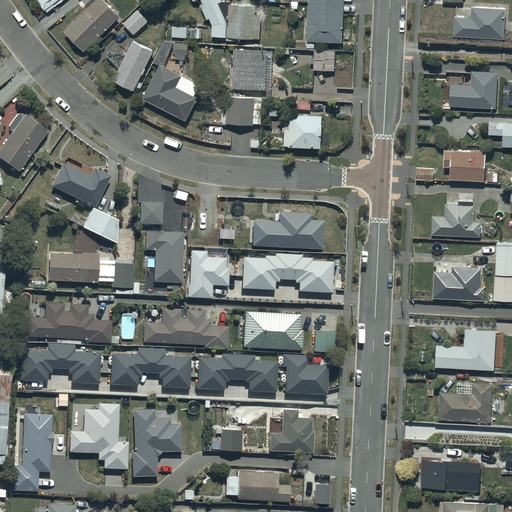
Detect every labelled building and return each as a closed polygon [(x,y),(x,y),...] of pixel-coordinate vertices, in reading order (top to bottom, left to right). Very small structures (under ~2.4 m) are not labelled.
[(59,0),(36,0),(47,13),(57,5),(55,3),(59,0)] [(121,15),(105,0),(95,0),(65,30),(85,50),(121,15)] [(194,0),(195,1),(197,0),(202,0),(204,2),(202,6),(207,18),(210,17),(214,24),(213,36),(227,37),(227,39),(237,40),(237,38),(261,39),(262,14),(256,14),(256,4),(230,3),(230,1),(223,1),(222,0),(194,0)] [(345,0),(309,0),(308,40),(344,42),(345,0)] [(470,17),(455,16),(455,35),(505,37),(506,8),(471,7),(470,17)] [(149,21),(138,10),(124,23),(135,35),(149,21)] [(187,27),(173,27),(173,37),(187,38),(187,27)] [(154,49),(133,40),(115,79),(136,89),(154,49)] [(189,43),(174,42),(174,53),(176,53),(176,59),(189,59),(189,43)] [(269,50),(234,50),(234,89),(268,89),(269,50)] [(337,51),(315,50),(315,69),(336,70),(337,51)] [(202,83),(161,63),(143,100),(187,121),(199,97),(196,95),(202,83)] [(472,83),(452,83),(451,106),(497,108),(499,72),(472,71),(472,83)] [(262,97),(228,96),(227,124),(255,125),(255,124),(261,124),(262,97)] [(48,131),(25,114),(0,148),(0,156),(19,170),(48,131)] [(288,120),(283,120),(283,132),(285,132),(285,146),(322,147),(323,114),(288,114),(288,120)] [(511,121),(488,120),(488,134),(504,135),(503,146),(511,146),(511,121)] [(487,152),(444,149),(443,166),(451,167),(450,179),(486,181),(487,152)] [(91,176),(62,162),(51,187),(96,208),(111,176),(94,168),(91,176)] [(434,169),(416,168),(416,179),(433,179),(434,169)] [(445,203),(445,204),(445,215),(432,215),(432,234),(481,236),(481,220),(474,220),(475,200),(460,199),(460,204),(445,203)] [(163,202),(140,201),(139,223),(162,224),(163,202)] [(119,220),(93,207),(83,227),(118,243),(119,220)] [(280,222),(253,221),(253,245),(323,247),(324,220),(312,220),(312,213),(280,212),(280,222)] [(183,231),(146,230),(146,250),(154,250),(154,281),(183,282),(183,231)] [(511,241),(495,241),(493,301),(511,301),(511,241)] [(207,251),(192,250),(189,297),(213,298),(213,285),(229,286),(230,268),(226,268),(227,258),(207,257),(207,251)] [(99,254),(50,252),(49,279),(97,281),(99,254)] [(303,255),(276,253),(276,257),(265,256),(265,259),(244,257),(243,288),(276,290),(276,281),(280,281),(280,279),(297,280),(296,282),(300,282),(300,292),(333,293),(335,261),(314,260),(314,258),(303,257),(303,255)] [(134,263),(113,262),(112,286),(133,287),(134,263)] [(452,271),(435,271),(434,297),(485,298),(485,287),(481,287),(482,267),(452,266),(452,271)] [(64,303),(46,302),(45,317),(27,317),(26,336),(88,339),(88,341),(111,342),(112,320),(94,319),(94,314),(88,314),(88,304),(69,303),(69,311),(64,311),(64,303)] [(163,322),(145,322),(144,341),(205,343),(205,346),(227,347),(228,325),(211,325),(211,319),(205,319),(205,309),(188,309),(187,317),(181,316),(182,308),(163,308),(163,322)] [(301,314),(245,311),(244,346),(303,349),(304,330),(301,329),(301,314)] [(466,345),(432,344),(430,367),(495,370),(495,358),(498,358),(498,353),(495,352),(496,330),(467,328),(466,345)] [(336,331),(315,330),(314,351),(335,352),(336,331)] [(49,350),(23,349),(21,380),(48,381),(48,372),(52,373),(53,368),(70,369),(69,373),(73,374),(73,383),(100,384),(101,353),(75,352),(75,344),(49,343),(49,350)] [(0,458),(4,458),(12,345),(0,344),(0,458)] [(138,355),(113,353),(111,384),(138,385),(138,377),(142,377),(142,373),(159,373),(159,378),(163,378),(162,387),(190,388),(191,358),(165,356),(165,349),(139,347),(138,355)] [(223,359),(200,358),(199,389),(225,390),(225,381),(229,381),(230,377),(247,378),(247,382),(250,382),(250,392),(277,393),(279,362),(255,361),(255,355),(223,354),(223,359)] [(308,355),(284,354),(283,366),(287,366),(286,393),(327,395),(328,366),(308,365),(308,355)] [(471,392),(439,391),(438,419),(491,421),(492,382),(472,382),(471,392)] [(68,394),(59,393),(58,405),(60,405),(60,418),(66,419),(67,405),(68,405),(68,394)] [(105,459),(104,467),(126,468),(127,441),(117,441),(118,404),(100,404),(100,411),(85,410),(85,431),(71,431),(71,451),(99,451),(99,459),(105,459)] [(154,409),(135,410),(136,452),(133,452),(134,476),(157,475),(157,456),(163,451),(180,451),(180,425),(169,425),(169,418),(154,419),(154,409)] [(298,410),(283,409),(282,433),(269,433),(269,450),(313,452),(314,430),(312,430),(313,417),(298,417),(298,410)] [(53,414),(24,413),(21,464),(14,464),(13,490),(38,491),(39,471),(51,472),(52,443),(54,443),(54,432),(52,432),(53,414)] [(241,430),(221,429),(221,450),(241,450),(241,430)] [(481,463),(423,459),(421,486),(479,490),(481,463)] [(232,477),(227,476),(226,494),(238,495),(237,499),(289,502),(290,485),(278,484),(278,472),(237,470),(237,477),(232,477)] [(329,484),(315,483),(314,503),(329,503),(329,484)] [(490,500),(440,500),(439,511),(503,511),(503,502),(490,502),(490,500)] [(48,508),(35,507),(34,511),(75,511),(76,505),(49,503),(48,508)]
